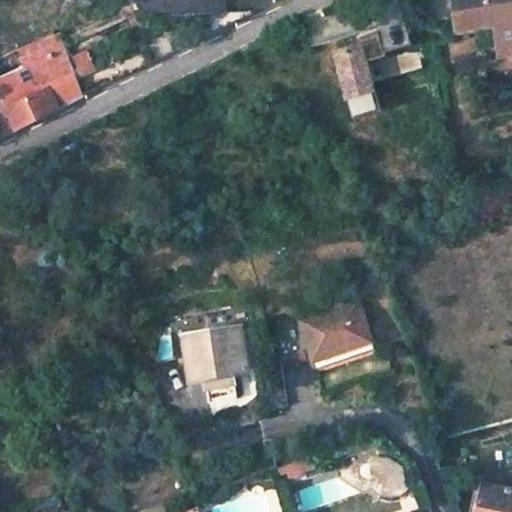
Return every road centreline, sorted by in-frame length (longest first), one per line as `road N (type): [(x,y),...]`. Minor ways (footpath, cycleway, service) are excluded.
road 1 (tertiary): [(315,0),(0,160)]
road 2 (unknown): [(303,412),(398,426),(417,446),(442,511)]
